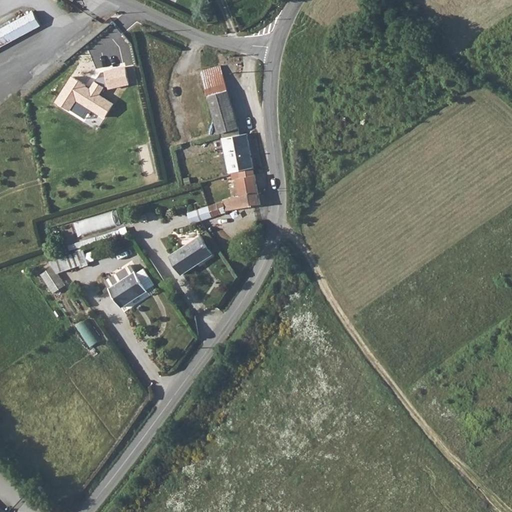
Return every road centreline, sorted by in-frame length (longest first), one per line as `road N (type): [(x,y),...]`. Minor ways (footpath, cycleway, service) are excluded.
road 1 (tertiary): [(87,511),(265,262),(277,189),(274,49)]
road 2 (track): [(275,227),(293,238),(493,511)]
road 3 (unclassified): [(274,49),(188,33),(116,0)]
